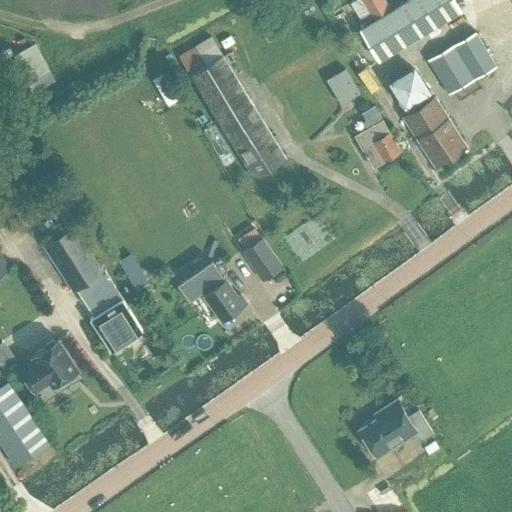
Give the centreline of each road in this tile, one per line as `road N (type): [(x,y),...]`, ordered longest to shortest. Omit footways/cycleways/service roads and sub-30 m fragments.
road 1 (tertiary): [(71,511),(511,198)]
road 2 (track): [(0,15),(18,23),(106,25),(172,0)]
